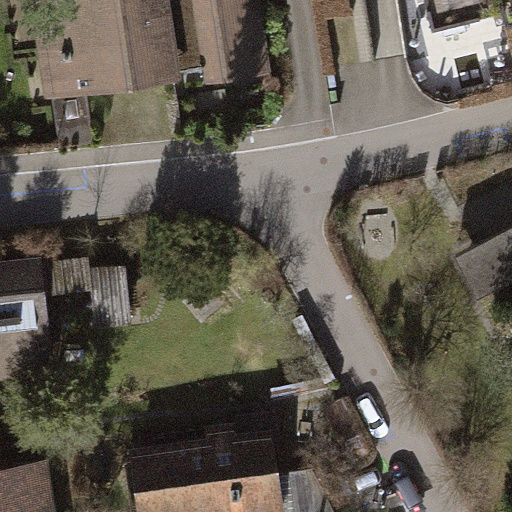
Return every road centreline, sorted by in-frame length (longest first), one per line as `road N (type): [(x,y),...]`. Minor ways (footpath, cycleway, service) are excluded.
road 1 (residential): [(438,511),(278,183)]
road 2 (residential): [(0,206),(278,183)]
road 3 (residential): [(278,183),(511,119)]
road 4 (unknown): [(369,0),(395,147)]
